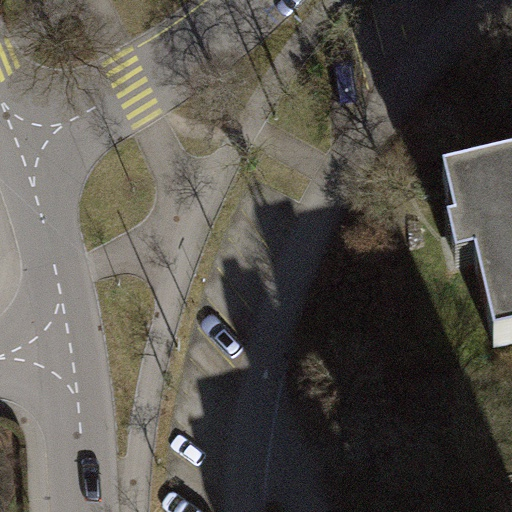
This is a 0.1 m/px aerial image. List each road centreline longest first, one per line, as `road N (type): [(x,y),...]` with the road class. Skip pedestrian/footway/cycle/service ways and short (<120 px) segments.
road 1 (residential): [(21,152),(135,89),(248,0)]
road 2 (residential): [(74,346),(62,274),(21,152)]
road 3 (residential): [(85,511),(74,346)]
